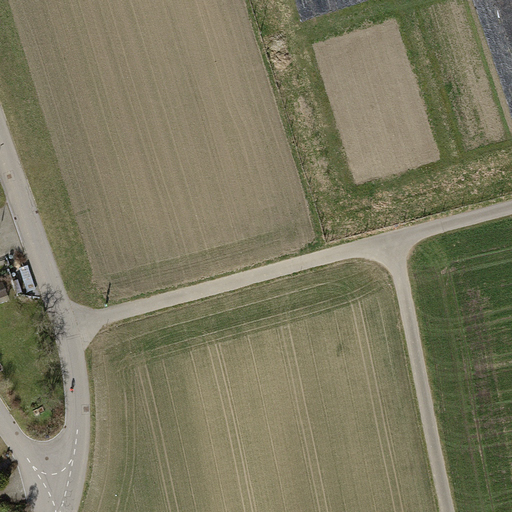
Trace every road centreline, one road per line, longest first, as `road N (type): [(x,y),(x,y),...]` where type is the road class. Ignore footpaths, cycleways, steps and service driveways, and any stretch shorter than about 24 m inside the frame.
road 1 (track): [(70,324),(511,210)]
road 2 (residential): [(62,511),(78,434),(70,324),(0,130)]
road 3 (track): [(396,241),(451,511)]
